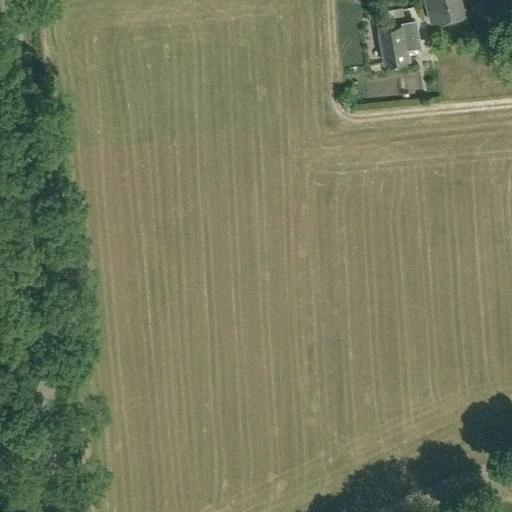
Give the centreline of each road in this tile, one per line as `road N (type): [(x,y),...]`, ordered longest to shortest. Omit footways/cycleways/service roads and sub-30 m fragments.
road 1 (unclassified): [(55,511),(12,0)]
road 2 (track): [(328,0),(340,109),(367,116),(511,103)]
road 3 (track): [(511,461),(392,511)]
